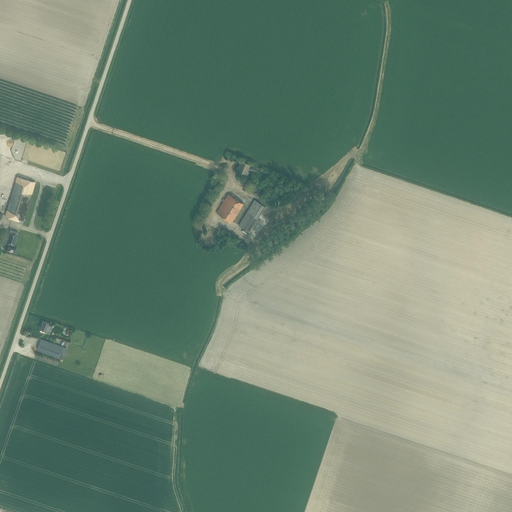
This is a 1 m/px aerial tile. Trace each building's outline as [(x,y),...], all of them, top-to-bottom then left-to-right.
[(266,170),(248,162),(241,160),(236,172),(247,176),(249,169),(259,173),(260,172),(265,174),(266,170)] [(5,216),(18,220),(23,222),(35,182),(17,177),(5,216)] [(217,213),(221,215),(232,222),(244,203),(229,194),(217,213)] [(239,226),(249,232),(265,206),(255,200),(239,226)] [(216,236),(216,235),(216,233),(215,232),(215,230),(214,229),(212,228),(211,227),(210,226),(208,226),(206,226),(205,227),(203,227),(202,228),(201,230),(200,231),(199,233),(199,234),(199,236),(200,238),(200,239),(201,241),(203,242),(204,243),(206,243),(207,243),(209,243),(211,243),(212,242),(214,241),(215,239),(215,238),(216,236)] [(4,249),(7,250),(10,251),(10,249),(15,250),(17,246),(14,245),(18,233),(10,230),(4,249)] [(45,333),(48,334),(49,335),(53,324),(43,321),(40,329),(46,331),(45,333)] [(36,351),(41,353),(59,359),(63,347),(41,339),(36,351)]
